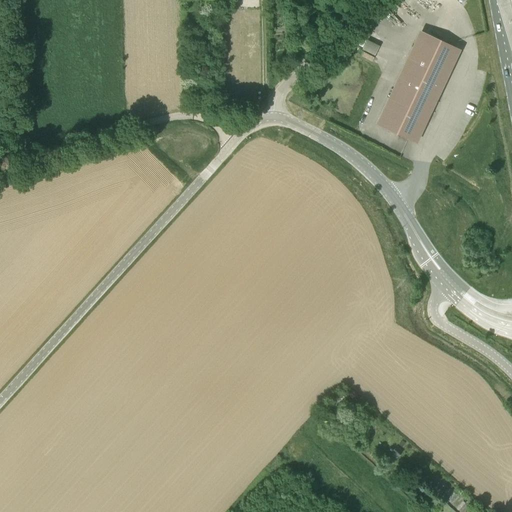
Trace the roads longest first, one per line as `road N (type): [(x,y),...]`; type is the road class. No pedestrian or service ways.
road 1 (tertiary): [(0,398),(236,139)]
road 2 (unclassified): [(0,171),(171,117),(205,117),(236,139)]
road 3 (tertiary): [(450,284),(366,167),(273,116)]
road 4 (tertiary): [(273,116),(276,95),(368,0)]
road 5 (unclassified): [(450,284),(434,300),(435,316),(511,373)]
